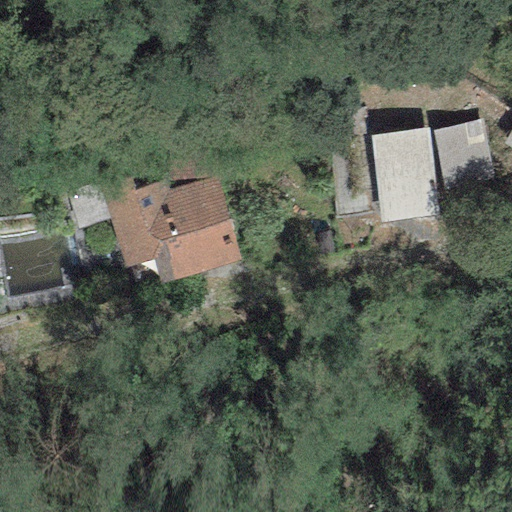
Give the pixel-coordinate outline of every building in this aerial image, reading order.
[(480,114),(433,123),(444,181),(491,172),(480,114)] [(429,120),(370,125),(378,211),(437,206),(429,120)] [(511,122),(503,137),(511,142),(511,122)] [(168,147),(170,170),(218,166),(216,143),(168,147)] [(129,170),(99,180),(122,254),(152,244),(161,272),(240,247),(215,172),(170,186),(166,174),(133,184),(129,170)]
